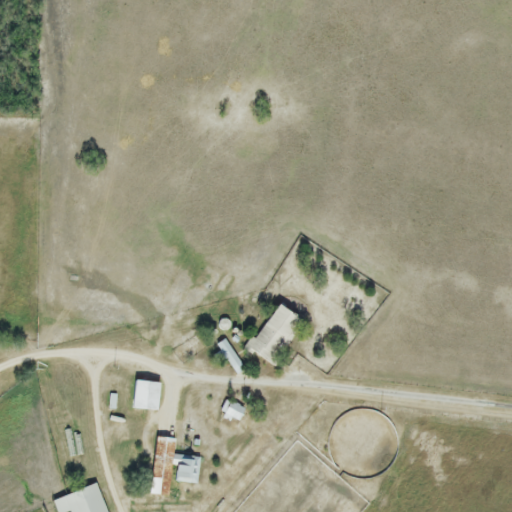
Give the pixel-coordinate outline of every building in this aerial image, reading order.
[(245,351),(270,366),(297,321),(272,307),(245,351)] [(155,411),(155,383),(130,383),(130,411),(155,411)] [(241,412),(225,402),(218,412),(234,422),(241,412)] [(196,458),(170,457),(172,440),(151,438),(147,496),(165,498),(166,483),(194,485),(196,458)] [(103,511),(94,485),(49,502),(52,511),(59,511),(65,510),(66,511),(103,511)]
